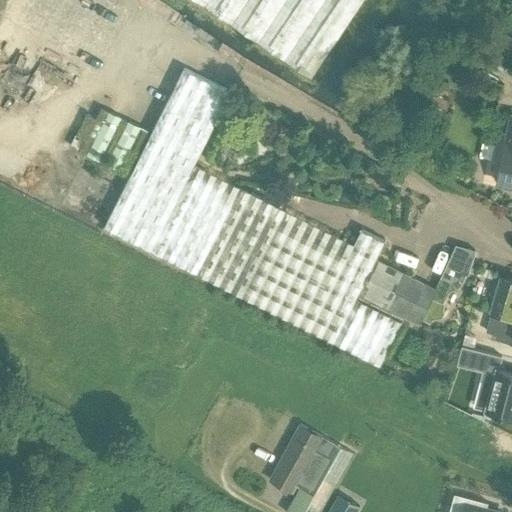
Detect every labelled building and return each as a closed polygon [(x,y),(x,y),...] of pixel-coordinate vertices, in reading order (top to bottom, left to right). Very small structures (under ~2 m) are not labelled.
[(198,0),(312,76),(363,0),(198,0)] [(511,37),(505,33),(497,48),(511,56),(511,37)] [(494,53),(479,45),(472,58),(487,66),(494,53)] [(511,114),(511,115),(499,174),(511,176),(511,114)] [(511,317),(511,280),(501,278),(498,287),(494,288),(491,301),(493,304),(491,312),(502,315),(511,317)] [(511,342),(511,317),(502,315),(501,320),(491,317),(487,331),(497,334),(496,338),(511,342)] [(464,346),(461,346),(457,364),(476,369),(483,371),(480,381),(492,384),(488,399),(485,411),(511,417),(511,373),(498,370),(501,356),(464,346)] [(456,381),(471,384),(474,372),(458,368),(456,381)] [(292,511),(321,511),(356,451),(300,420),(269,477),(296,492),(287,509),(292,511)] [(497,511),(487,509),(489,502),(455,493),(449,511),(497,511)] [(356,511),(359,506),(339,494),(328,511),(356,511)]
